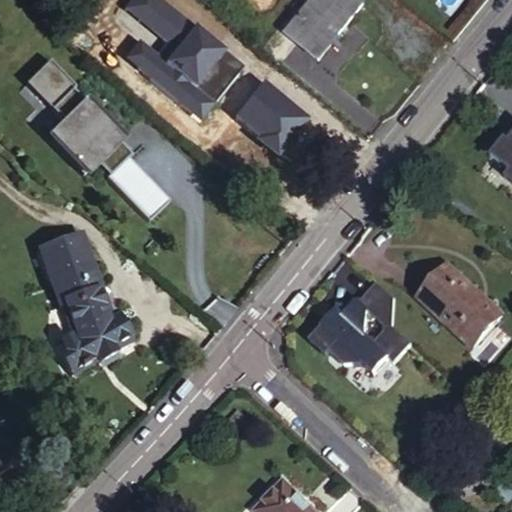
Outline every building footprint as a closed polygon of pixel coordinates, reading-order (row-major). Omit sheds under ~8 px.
[(364,6),(357,0),(315,0),(286,36),(311,57),(330,34),(337,40),(364,6)] [(318,63),(337,40),(330,34),(311,57),(318,63)] [(111,150),(115,145),(80,114),(76,118),(60,104),(65,99),(66,97),(40,73),(23,90),(49,114),(66,129),(45,151),(80,184),(91,171),(95,168),(114,185),(112,187),(110,189),(107,192),(151,233),(171,211),(124,167),(123,166),(107,153),(111,150)] [(303,116),(266,85),(238,118),(276,149),(303,116)] [(49,114),(23,90),(17,97),(43,121),(49,114)] [(65,99),(60,104),(76,118),(80,114),(65,99)] [(505,145),(490,162),(509,178),(504,185),(511,191),(511,143),(508,148),(505,145)] [(123,166),(124,167),(126,164),(111,150),(107,153),(123,166)] [(95,168),(91,171),(110,189),(112,187),(114,185),(95,168)] [(110,323),(75,237),(34,254),(57,313),(63,311),(76,345),(53,359),(71,389),(98,371),(100,375),(118,363),(116,360),(134,349),(118,317),(110,323)] [(503,318),(447,268),(418,300),(473,351),(503,318)] [(390,298),(378,287),(347,321),(339,315),(315,343),(328,354),(331,352),(347,365),(366,365),(376,374),(390,359),(392,360),(407,344),(389,328),(390,298)] [(122,369),(118,363),(100,375),(103,381),(122,369)] [(505,507),(511,499),(511,473),(510,472),(490,494),(505,507)] [(304,511),(276,485),(251,511),(304,511)]
